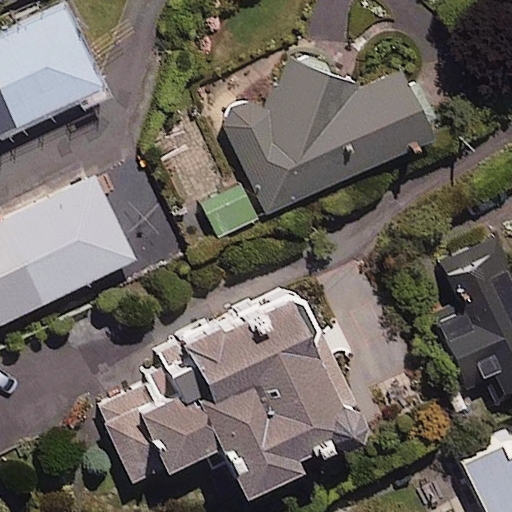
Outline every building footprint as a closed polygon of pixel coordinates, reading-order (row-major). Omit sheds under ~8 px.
[(0,130),(102,83),(64,0),(0,29),(0,130)] [(402,65),(346,91),(302,51),(263,96),(218,117),(262,213),(434,135),(402,65)] [(187,249),(143,157),(112,172),(156,264),(187,249)] [(0,320),(133,257),(94,173),(0,217),(0,320)] [(257,216),(241,183),(199,203),(214,236),(257,216)] [(511,392),(511,277),(492,234),(434,261),(497,400),(511,392)] [(160,349),(166,363),(140,374),(143,381),(97,401),(131,481),(220,443),(241,493),(301,467),(298,460),(354,436),(293,292),(160,349)] [(511,511),(511,439),(465,461),(488,511),(511,511)]
